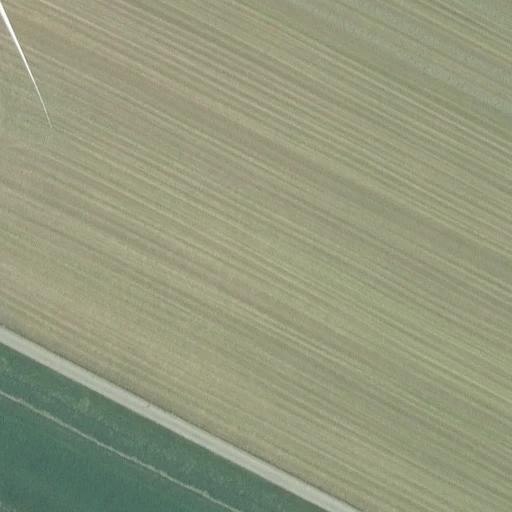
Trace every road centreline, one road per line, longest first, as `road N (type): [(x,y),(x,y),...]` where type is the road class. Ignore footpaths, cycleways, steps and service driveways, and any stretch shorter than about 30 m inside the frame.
road 1 (track): [(330,511),(0,340)]
road 2 (track): [(0,412),(194,511)]
